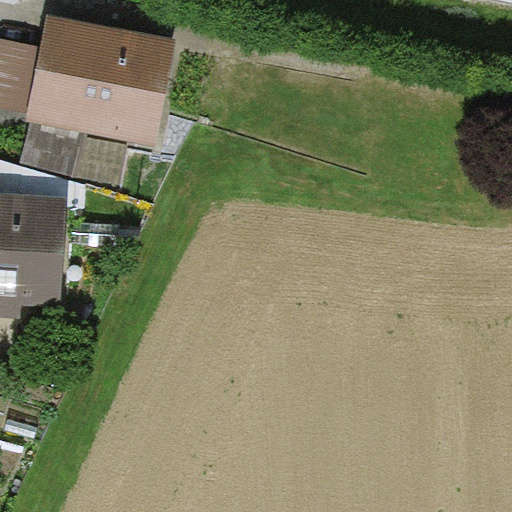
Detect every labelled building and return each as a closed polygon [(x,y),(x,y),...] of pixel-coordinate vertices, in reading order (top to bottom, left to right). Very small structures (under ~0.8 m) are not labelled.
[(175,42),(46,19),(41,46),(29,113),(27,124),(31,125),(125,144),(156,148),(175,42)] [(41,46),(0,39),(0,107),(29,113),(41,46)] [(125,144),(31,125),(22,164),(117,184),(125,144)] [(87,187),(0,161),(0,196),(67,200),(66,210),(86,210),(87,187)] [(0,316),(20,318),(21,307),(61,309),(66,210),(67,200),(0,196),(0,316)]
